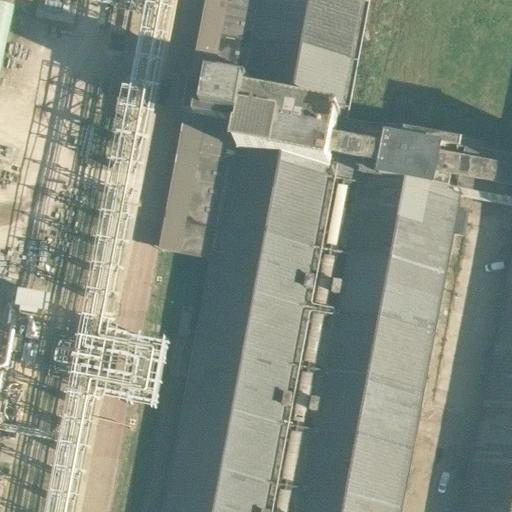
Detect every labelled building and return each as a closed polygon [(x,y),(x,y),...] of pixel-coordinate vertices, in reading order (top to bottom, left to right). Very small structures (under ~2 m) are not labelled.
[(365,0),(272,0),(253,97),(213,90),(203,147),(242,154),(174,511),(396,511),(458,195),(366,178),(375,129),(342,122),(365,0)] [(511,163),(511,158),(511,0),(365,0),(342,122),(375,129),(366,178),(458,195),(466,155),(511,163)] [(0,78),(13,14),(0,11),(0,78)] [(511,511),(511,163),(466,155),(458,195),(511,205),(511,288),(469,511),(511,511)] [(13,295),(12,329),(46,331),(48,297),(13,295)]
